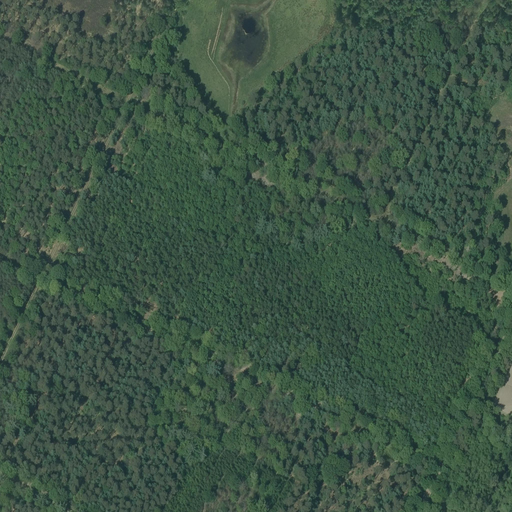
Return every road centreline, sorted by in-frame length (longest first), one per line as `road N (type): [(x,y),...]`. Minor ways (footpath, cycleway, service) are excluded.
road 1 (track): [(511,283),(0,42)]
road 2 (track): [(439,468),(0,259)]
road 3 (track): [(176,0),(0,361)]
road 4 (track): [(379,221),(486,0)]
road 5 (track): [(511,319),(418,511)]
